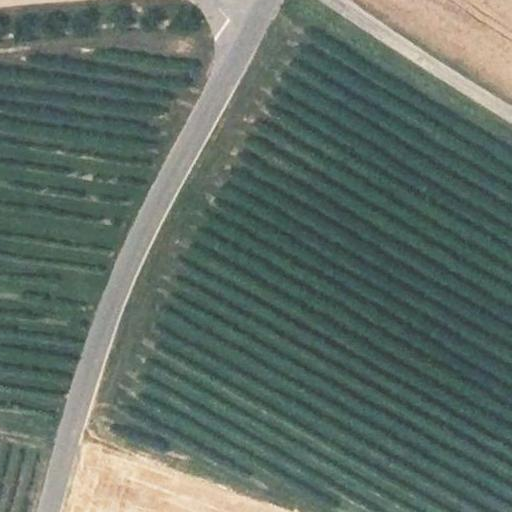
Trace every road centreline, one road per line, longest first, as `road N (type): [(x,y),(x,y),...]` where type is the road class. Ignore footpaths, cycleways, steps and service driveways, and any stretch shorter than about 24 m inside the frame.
road 1 (unclassified): [(248,31),(116,294),(49,511)]
road 2 (unclassified): [(335,0),(511,113)]
